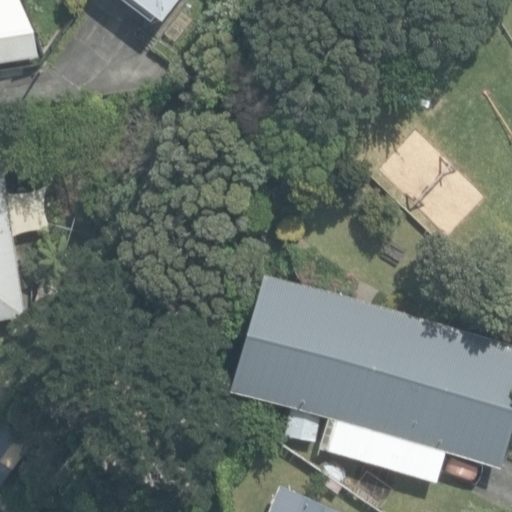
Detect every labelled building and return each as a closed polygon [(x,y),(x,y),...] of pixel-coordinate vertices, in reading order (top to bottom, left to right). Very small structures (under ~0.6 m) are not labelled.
[(141,0),(162,16),(174,0),(141,0)] [(0,66),(16,63),(0,14),(0,66)] [(0,315),(25,312),(0,142),(0,315)] [(30,304),(63,317),(82,270),(49,257),(30,304)] [(318,444),(437,479),(446,447),(500,462),(511,419),(511,339),(265,268),(231,386),(327,413),(318,444)] [(0,430),(0,478),(3,481),(34,442),(7,422),(0,430)] [(385,511),(383,510),(382,511),(356,511),(279,480),(264,511),(385,511)]
